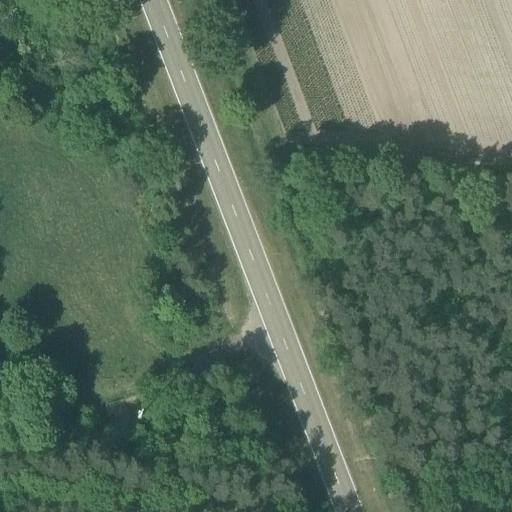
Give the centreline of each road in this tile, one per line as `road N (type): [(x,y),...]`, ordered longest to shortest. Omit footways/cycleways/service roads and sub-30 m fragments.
road 1 (primary): [(348,511),(152,0)]
road 2 (track): [(264,511),(0,485)]
road 3 (track): [(264,511),(206,368),(285,347)]
